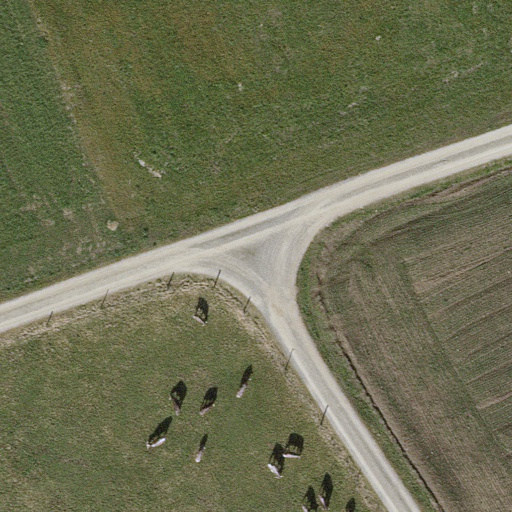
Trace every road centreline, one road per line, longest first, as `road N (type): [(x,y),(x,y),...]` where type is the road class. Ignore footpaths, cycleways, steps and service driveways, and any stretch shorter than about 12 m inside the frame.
road 1 (track): [(511,138),(0,320)]
road 2 (track): [(406,511),(225,239)]
